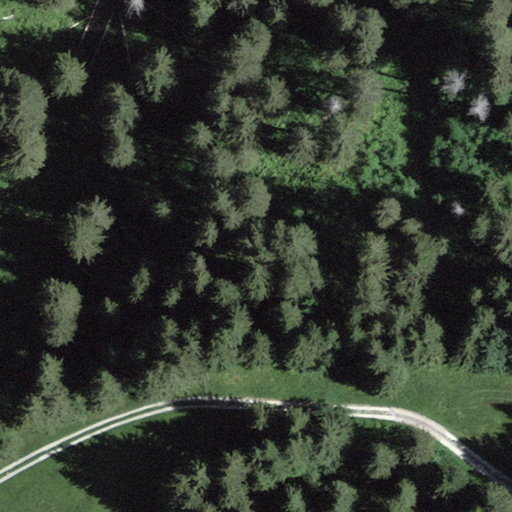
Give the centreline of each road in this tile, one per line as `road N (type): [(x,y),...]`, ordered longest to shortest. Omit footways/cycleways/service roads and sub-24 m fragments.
road 1 (track): [(391,412),(185,404),(115,420),(0,477)]
road 2 (track): [(511,487),(443,435),(391,412)]
